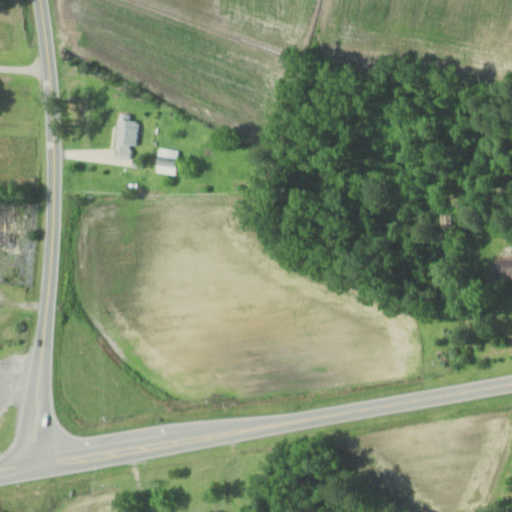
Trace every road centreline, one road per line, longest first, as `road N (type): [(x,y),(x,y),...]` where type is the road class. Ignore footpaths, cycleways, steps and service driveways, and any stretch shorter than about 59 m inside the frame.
road 1 (secondary): [(511,383),(33,466)]
road 2 (secondary): [(33,466),(55,161),(40,0)]
